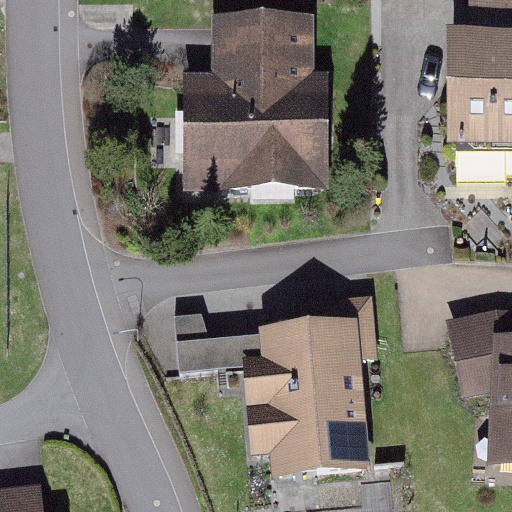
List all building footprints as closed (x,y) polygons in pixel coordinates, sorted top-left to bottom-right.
[(511,0),(477,0),(478,59),(456,59),(457,176),(511,176),(511,0)] [(183,190),(329,189),(328,70),(315,71),(314,15),(212,16),(213,74),(182,74),(183,190)] [(379,362),(373,297),(306,303),(308,321),(258,325),(261,359),(242,361),(250,456),(271,454),(274,479),(370,470),(361,363),(379,362)] [(473,414),(499,409),(496,490),(511,490),(511,323),(503,323),(450,337),(473,414)] [(0,511),(58,511),(55,487),(0,494),(0,511)]
